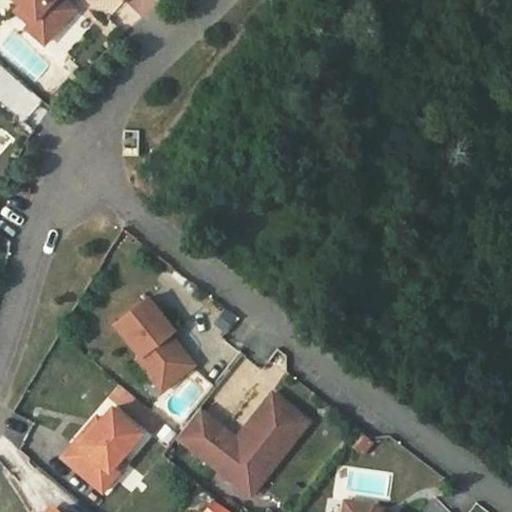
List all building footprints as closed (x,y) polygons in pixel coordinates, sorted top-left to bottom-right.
[(16,0),(21,4),(35,17),(30,23),(26,27),(44,43),(75,9),(65,0),(16,0)] [(122,0),(145,15),(155,0),(122,0)] [(21,4),(15,10),(30,23),(35,17),(21,4)] [(0,66),(0,104),(21,122),(39,99),(0,66)] [(148,297),(115,323),(140,355),(136,358),(147,372),(152,368),(166,386),(194,364),(177,344),(175,346),(171,341),(173,339),(169,333),(174,330),(148,297)] [(152,368),(147,372),(161,390),(166,386),(152,368)] [(199,408),(177,436),(235,482),(244,471),(259,483),(308,421),(272,393),(241,432),(242,439),(241,441),(235,448),(223,438),(222,426),(199,408)] [(87,429),(63,457),(96,486),(120,457),(141,433),(112,407),(101,420),(91,432),(87,429)] [(97,417),(87,429),(91,432),(101,420),(97,417)] [(241,441),(222,426),(223,438),(235,448),(241,441)] [(362,456),(370,440),(355,433),(347,449),(362,456)] [(120,457),(96,486),(102,491),(127,463),(120,457)] [(244,471),(235,482),(250,494),(259,483),(244,471)] [(345,499),(342,511),(383,511),(374,504),(345,499)] [(227,511),(215,503),(207,511),(227,511)]
